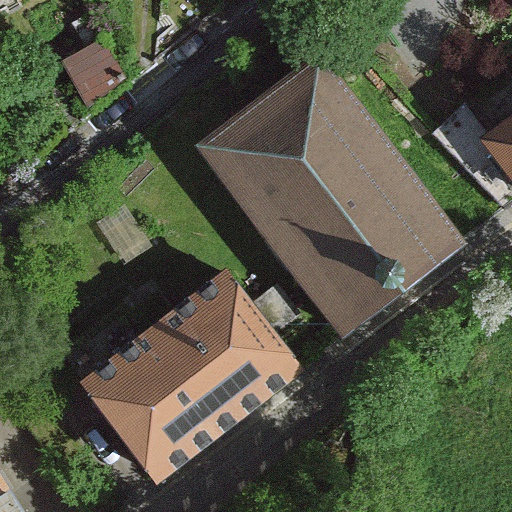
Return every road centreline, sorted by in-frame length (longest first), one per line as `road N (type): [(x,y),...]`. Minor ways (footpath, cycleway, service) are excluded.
road 1 (residential): [(511,263),(194,511)]
road 2 (residential): [(259,0),(0,234)]
